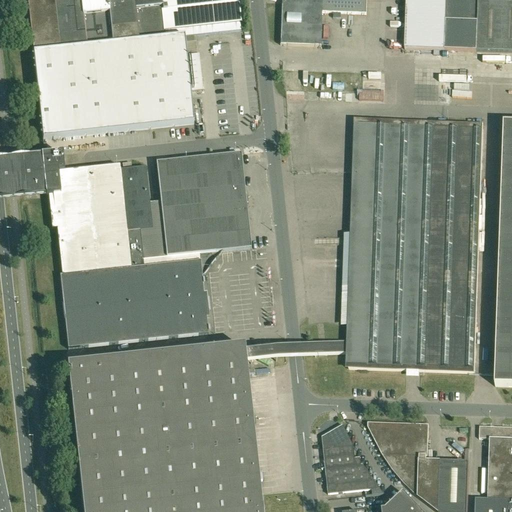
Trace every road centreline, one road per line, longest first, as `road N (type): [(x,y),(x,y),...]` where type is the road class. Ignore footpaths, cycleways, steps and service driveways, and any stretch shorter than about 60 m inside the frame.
road 1 (unclassified): [(300,406),(257,0)]
road 2 (primary): [(32,511),(0,212)]
road 3 (unclassified): [(511,412),(300,406)]
